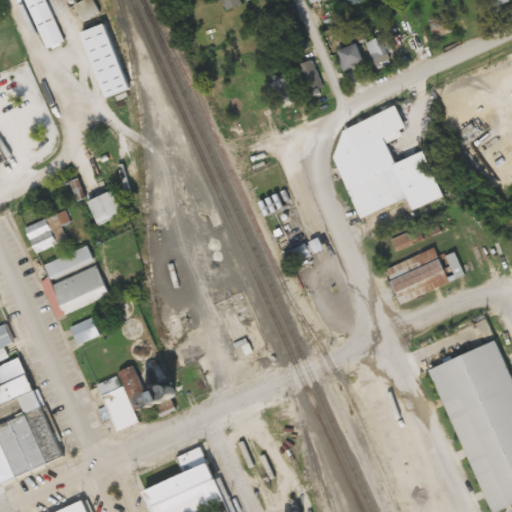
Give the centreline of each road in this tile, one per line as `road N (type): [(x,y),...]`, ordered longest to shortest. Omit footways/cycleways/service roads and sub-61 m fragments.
road 1 (residential): [(465,511),(307,144),(312,140)]
road 2 (residential): [(0,507),(371,346)]
road 3 (residential): [(106,511),(0,274)]
road 4 (residential): [(411,69),(505,288)]
road 5 (residential): [(312,140),(351,95),(511,25)]
road 6 (residential): [(75,138),(9,0)]
road 7 (residential): [(505,288),(371,346)]
